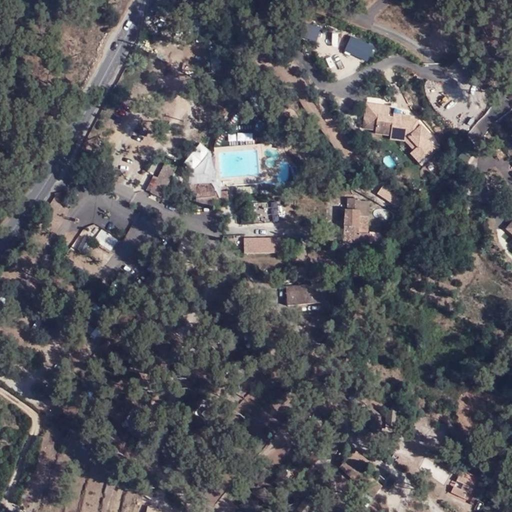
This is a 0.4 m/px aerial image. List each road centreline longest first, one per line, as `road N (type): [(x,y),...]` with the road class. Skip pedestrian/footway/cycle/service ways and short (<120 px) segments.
road 1 (secondary): [(0,241),(55,165),(149,0)]
road 2 (track): [(511,150),(421,49),(372,26),(384,0)]
road 3 (track): [(3,0),(88,37),(89,52),(69,82),(97,91)]
